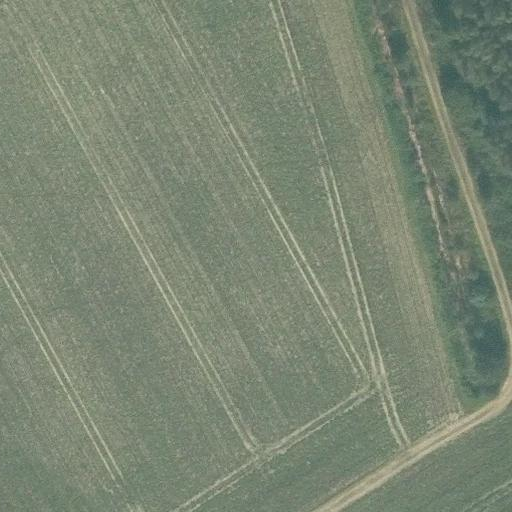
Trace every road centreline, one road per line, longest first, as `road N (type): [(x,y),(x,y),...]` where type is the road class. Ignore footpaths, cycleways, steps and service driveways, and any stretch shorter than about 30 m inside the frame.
road 1 (track): [(413,0),(511,311)]
road 2 (track): [(511,375),(472,424),(336,511)]
